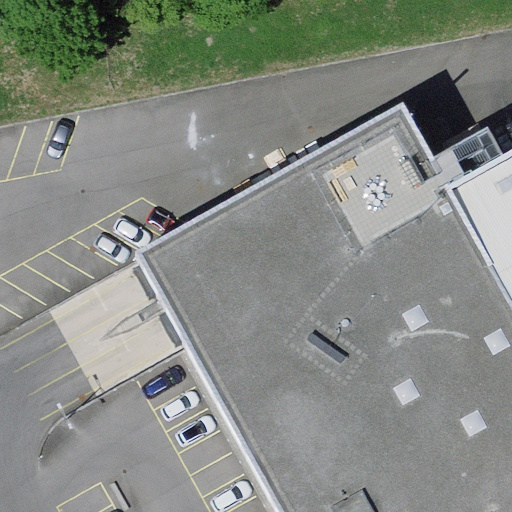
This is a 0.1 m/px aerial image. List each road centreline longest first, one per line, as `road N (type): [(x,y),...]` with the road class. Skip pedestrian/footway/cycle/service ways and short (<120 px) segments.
road 1 (unknown): [(0,214),(158,141),(420,60),(511,45)]
road 2 (unknown): [(8,471),(85,434),(115,437),(144,448),(185,511)]
